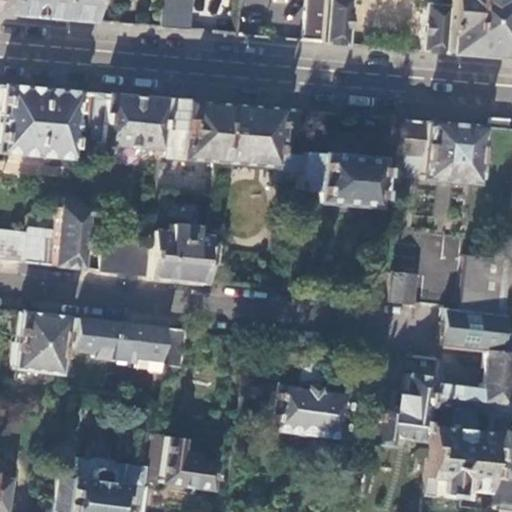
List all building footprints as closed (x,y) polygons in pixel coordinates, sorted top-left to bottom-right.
[(0,0),(0,14),(11,16),(12,0),(0,0)] [(72,21),(89,22),(90,0),(12,0),(11,16),(37,18),(72,21)] [(161,0),(160,28),(187,30),(189,0),(161,0)] [(305,0),(302,40),(319,42),(321,0),(305,0)] [(321,0),(319,42),(344,43),(348,0),(321,0)] [(511,0),(448,0),(448,5),(444,52),(488,55),(511,57),(511,0)] [(419,50),(444,52),(448,5),(423,3),(419,50)] [(0,83),(0,151),(63,157),(65,141),(70,142),(71,133),(66,132),(68,115),(77,116),(80,91),(70,90),(58,89),(12,85),(0,83)] [(123,95),(91,92),(85,147),(96,148),(97,143),(155,149),(160,98),(123,95)] [(175,99),(160,98),(155,149),(155,156),(211,161),(216,102),(193,100),(193,101),(175,99)] [(250,105),(216,102),(211,161),(269,166),(271,169),(293,171),(295,152),(299,110),(274,108),(275,107),(250,105)] [(399,118),(394,177),(414,179),(469,183),(474,125),(430,121),(399,118)] [(293,171),(292,189),(312,191),(311,203),(371,208),(373,189),(379,190),(381,171),(374,171),(375,158),(315,153),(315,154),(295,152),(293,171)] [(22,232),(19,263),(74,269),(77,241),(81,199),(48,196),(44,199),(44,206),(52,207),(49,232),(22,229),(22,232)] [(163,225),(148,223),(148,231),(162,233),(163,225)] [(146,244),(143,276),(199,283),(204,237),(188,235),(189,227),(163,224),(163,225),(162,233),(148,231),(146,244)] [(0,229),(0,260),(19,263),(22,232),(0,229)] [(98,239),(95,271),(143,276),(146,244),(98,239)] [(77,241),(74,269),(90,271),(93,242),(77,241)] [(458,255),(453,309),(498,313),(503,260),(458,255)] [(355,270),(352,299),(383,303),(385,273),(355,270)] [(410,276),(385,273),(383,303),(407,305),(410,276)] [(496,340),(498,313),(453,309),(439,307),(434,347),(481,352),(510,355),(511,341),(496,340)] [(57,336),(59,317),(35,315),(13,312),(6,368),(53,374),(57,336)] [(69,338),(72,319),(59,317),(57,336),(69,338)] [(152,373),(154,358),(158,328),(72,319),(69,338),(67,352),(86,354),(85,358),(125,363),(124,369),(152,373)] [(181,330),(158,328),(154,358),(176,361),(181,330)] [(373,375),(376,352),(344,349),(372,374),(373,375)] [(392,391),(398,354),(376,352),(373,375),(372,374),(362,443),(363,443),(385,447),(387,437),(416,441),(426,377),(401,374),(398,392),(392,391)] [(511,354),(510,355),(481,352),(476,389),(474,411),(489,413),(495,414),(495,420),(488,419),(487,433),(482,476),(511,480),(511,477),(511,421),(510,421),(511,405),(501,405),(502,395),(511,395),(511,354)] [(264,430),(334,440),(340,393),(320,390),(322,368),(320,364),(296,361),(293,363),(290,386),(270,383),(264,430)] [(455,387),(432,384),(430,406),(466,410),(469,389),(470,385),(456,383),(455,387)] [(474,411),(476,389),(469,389),(466,410),(474,411)] [(511,405),(511,395),(502,395),(501,405),(511,405)] [(479,500),(482,476),(487,433),(427,427),(420,494),(432,495),(432,494),(458,498),(458,497),(479,500)] [(176,439),(143,434),(139,466),(137,481),(170,486),(204,491),(208,463),(193,460),(194,455),(174,452),(176,439)] [(139,466),(52,454),(43,511),(132,511),(137,481),(139,466)] [(511,511),(511,479),(511,480),(482,476),(479,500),(511,504),(511,505),(511,511)]
